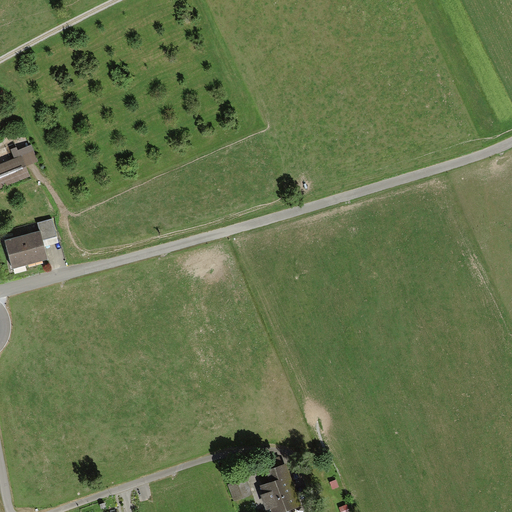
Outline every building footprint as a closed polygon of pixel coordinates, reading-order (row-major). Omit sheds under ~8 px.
[(15,160),(0,165),(0,186),(27,176),(23,167),(35,162),(29,146),(12,153),(15,160)] [(38,223),(40,231),(43,240),(56,236),(51,219),(38,223)] [(40,231),(5,241),(12,269),(48,260),(43,240),(42,239),(40,231)] [(271,479),(260,482),(263,490),(261,490),(263,495),(267,506),(270,505),(273,511),(300,502),(286,461),(268,467),(271,479)] [(245,476),(228,482),(235,499),(252,493),(245,476)]
